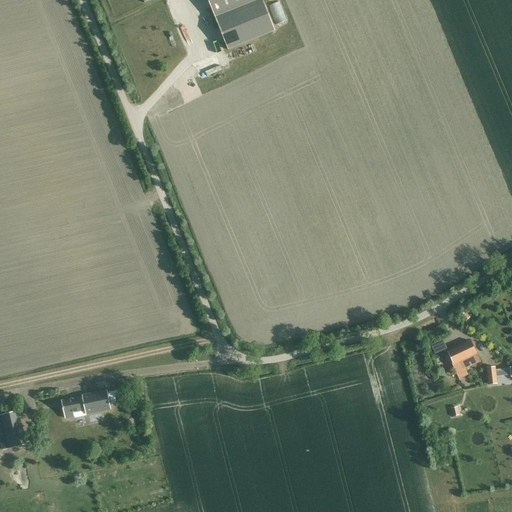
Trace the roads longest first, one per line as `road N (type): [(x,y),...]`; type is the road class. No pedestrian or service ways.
road 1 (unclassified): [(511,261),(376,329),(305,350),(226,359),(85,0)]
road 2 (track): [(0,387),(217,338)]
